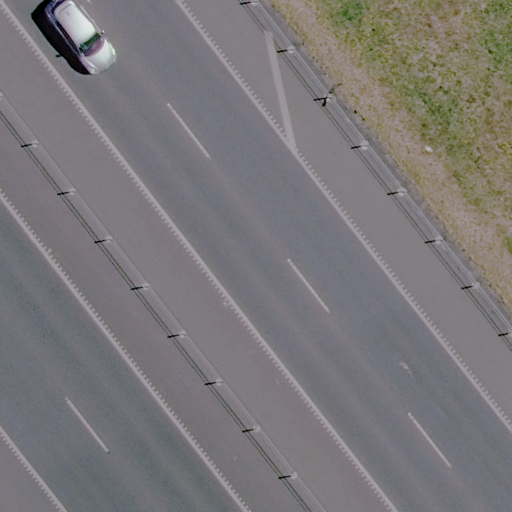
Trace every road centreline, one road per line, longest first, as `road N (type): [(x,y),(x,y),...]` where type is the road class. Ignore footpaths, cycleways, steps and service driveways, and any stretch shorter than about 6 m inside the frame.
road 1 (motorway): [(22,0),(184,234),(416,511)]
road 2 (motorway): [(157,511),(0,312)]
